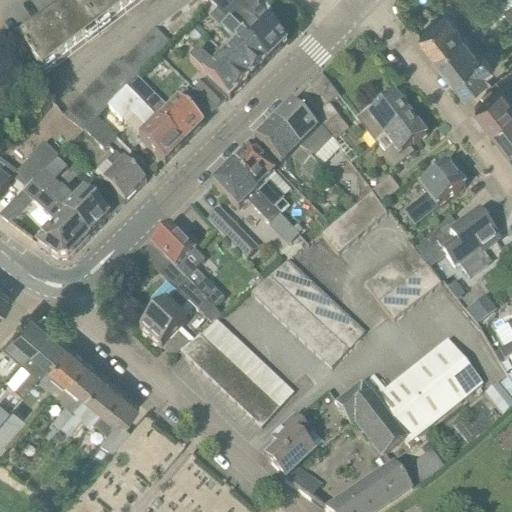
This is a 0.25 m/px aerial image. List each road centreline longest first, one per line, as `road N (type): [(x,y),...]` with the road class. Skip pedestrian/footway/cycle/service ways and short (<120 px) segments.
road 1 (tertiary): [(347,20),(74,284)]
road 2 (residential): [(301,511),(87,315),(74,284)]
road 3 (residential): [(511,190),(365,1)]
